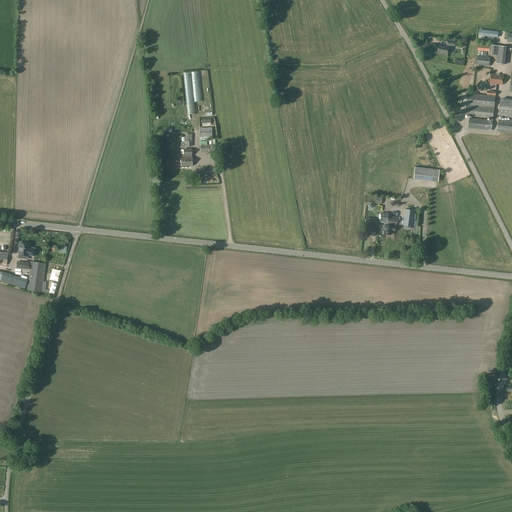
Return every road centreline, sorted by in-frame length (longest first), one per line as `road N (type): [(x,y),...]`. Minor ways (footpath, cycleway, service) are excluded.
road 1 (tertiary): [(78,228),(511,276)]
road 2 (unclassified): [(5,511),(9,459),(78,228)]
road 3 (unclassified): [(381,0),(511,247)]
